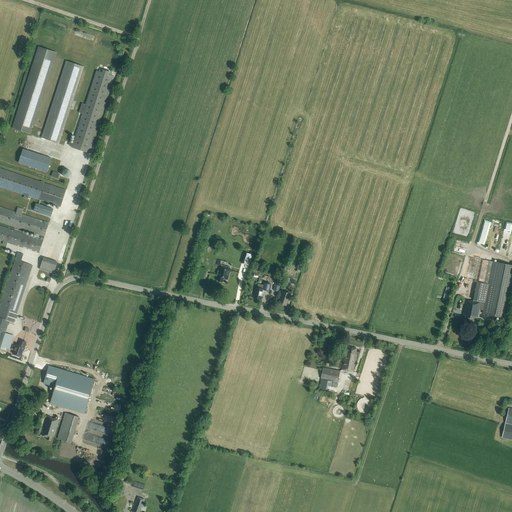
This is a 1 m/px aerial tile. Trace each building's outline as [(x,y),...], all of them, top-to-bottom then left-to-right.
[(57,52),(38,46),(12,128),(30,134),(57,52)] [(59,143),(84,67),(66,61),(41,137),(59,143)] [(108,74),(109,72),(103,69),(102,72),(96,71),(85,104),(82,103),(79,112),(82,113),(73,143),(70,142),(69,145),(72,146),(71,147),(89,153),(114,76),(108,74)] [(47,172),(51,158),(23,149),(19,163),(47,172)] [(60,207),(66,190),(0,168),(0,186),(24,195),(23,198),(28,199),(29,196),(57,205),(56,208),(58,209),(59,206),(60,207)] [(66,177),(68,177),(69,176),(70,175),(71,173),(70,172),(70,170),(68,169),(67,169),(65,169),(64,170),(63,171),(62,173),(63,174),(63,176),(65,177),(66,177)] [(53,209),(36,203),(34,211),(51,217),(53,209)] [(16,212),(0,207),(0,222),(41,236),(40,239),(0,226),(0,240),(4,241),(3,244),(6,245),(7,243),(39,253),(49,223),(21,214),(23,209),(17,207),(16,212)] [(14,322),(32,265),(21,262),(23,254),(18,252),(0,305),(0,348),(1,346),(10,349),(14,336),(5,333),(9,321),(14,322)] [(249,265),(253,255),(244,252),(241,263),(249,265)] [(54,273),(56,267),(57,262),(43,257),(39,269),(54,273)] [(506,318),(511,291),(511,265),(471,257),(466,279),(478,282),(473,301),(466,300),(464,308),(463,313),(464,314),(463,319),(476,322),(479,309),(484,310),(483,313),(506,318)] [(222,282),(223,279),(224,279),(224,278),(226,279),(227,280),(231,268),(220,265),(218,276),(219,276),(217,281),(222,282)] [(269,291),(271,284),(263,282),(263,285),(258,284),(257,287),(256,287),(254,298),(260,300),(261,296),(262,296),(263,290),(269,291)] [(286,305),(290,294),(283,291),(279,303),(286,305)] [(24,351),(27,342),(20,339),(19,344),(16,343),(12,353),(21,356),(23,350),(24,351)] [(345,351),(341,369),(353,372),(356,354),(355,353),(357,348),(347,346),(346,352),(345,351)] [(336,389),(340,371),(323,367),(321,378),(327,379),(326,387),(336,389)] [(66,371),(61,389),(55,387),(49,406),(55,408),(56,404),(85,413),(89,397),(63,389),(64,386),(80,390),(85,376),(66,371)] [(511,408),(508,408),(501,438),(511,440),(511,408)] [(71,442),(79,417),(65,413),(57,438),(71,442)] [(115,425),(117,418),(106,415),(104,422),(108,422),(107,424),(112,425),(113,424),(115,425)] [(59,419),(47,416),(43,427),(44,427),(42,432),(43,433),(42,436),(47,437),(46,439),(51,441),(53,435),(54,436),(59,419)] [(136,481),(134,486),(144,490),(146,484),(136,481)] [(141,510),(144,499),(138,497),(133,510),(134,510),(133,511),(138,511),(140,510),(141,510)]
